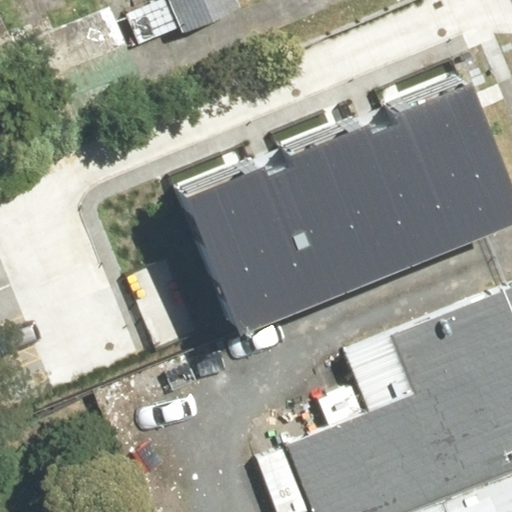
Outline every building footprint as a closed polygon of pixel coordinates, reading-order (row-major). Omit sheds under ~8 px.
[(138,88),(100,0),(94,0),(3,39),(42,129),(138,88)] [(170,0),(184,32),(263,0),(170,0)] [(173,175),(225,309),(511,199),(457,60),(380,89),(385,102),(358,112),(354,102),(277,132),(281,144),(249,156),(246,148),(173,175)] [(137,122),(0,179),(0,221),(5,234),(25,226),(41,264),(173,209),(137,122)] [(511,511),(511,287),(344,354),(360,395),(225,448),(250,511),(511,511)]
